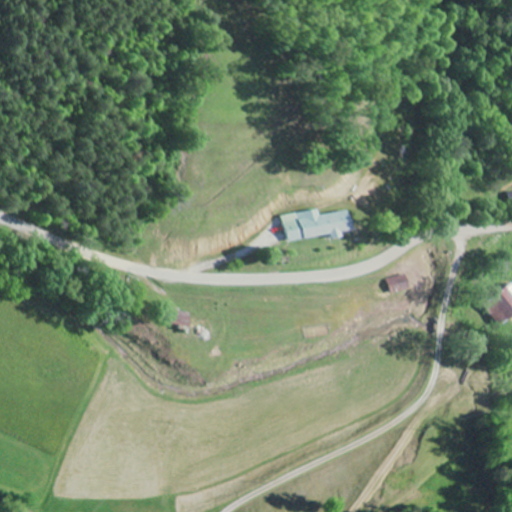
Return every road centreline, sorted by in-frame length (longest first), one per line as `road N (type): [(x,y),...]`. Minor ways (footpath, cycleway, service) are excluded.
road 1 (residential): [(0,245),(170,341),(209,343),(440,288),(511,306)]
road 2 (secondary): [(511,225),(435,233),(336,272),(242,280),(143,271),(0,219)]
road 3 (residential): [(511,325),(488,320),(195,511)]
